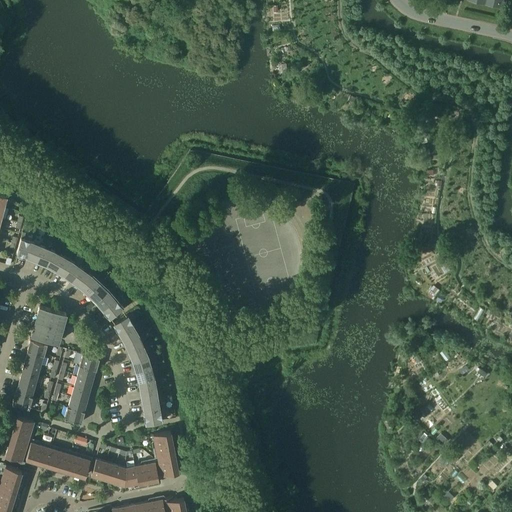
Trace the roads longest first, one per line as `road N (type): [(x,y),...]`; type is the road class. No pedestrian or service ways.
road 1 (track): [(339,0),(342,32),(358,49),(414,90),(475,112),(473,219),(485,247),(511,273)]
road 2 (residential): [(128,428),(103,339),(60,293),(24,277)]
road 3 (tertiary): [(511,36),(419,15),(395,0)]
